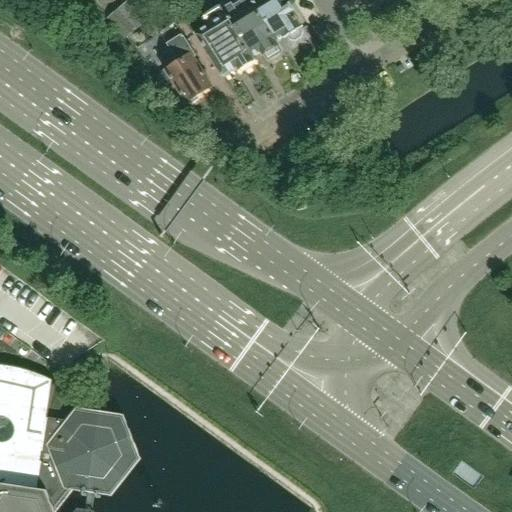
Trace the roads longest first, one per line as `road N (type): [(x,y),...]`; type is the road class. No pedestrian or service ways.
road 1 (primary): [(347,311),(0,58)]
road 2 (primary): [(0,167),(321,411)]
road 3 (secondary): [(511,166),(418,238),(347,311)]
road 4 (primary): [(321,411),(458,511)]
road 5 (secondary): [(391,347),(511,236)]
road 6 (primary): [(511,424),(391,347)]
road 7 (residential): [(246,141),(366,66)]
road 8 (residential): [(366,66),(474,0)]
